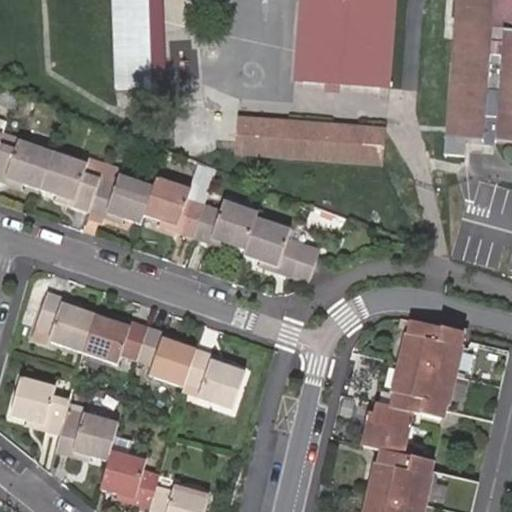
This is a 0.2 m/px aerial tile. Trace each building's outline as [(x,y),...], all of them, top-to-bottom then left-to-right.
[(147,0),(110,0),(115,91),(152,89),(147,0)] [(395,24),(397,0),(300,0),(294,83),(390,90),(395,24)] [(511,144),(511,31),(493,30),(494,0),(456,0),(446,138),(445,156),(464,158),(466,141),(511,144)] [(511,31),(511,0),(494,0),(493,30),(511,31)] [(14,97),(0,92),(0,107),(9,111),(14,97)] [(29,103),(14,97),(9,111),(24,117),(29,103)] [(384,167),(386,128),(239,117),(235,156),(384,167)] [(0,137),(0,146),(13,151),(16,141),(1,135),(0,137)] [(39,190),(52,154),(16,141),(13,151),(0,146),(0,184),(3,185),(5,178),(23,184),(39,190)] [(88,214),(99,181),(84,175),(87,167),(52,154),(39,190),(56,196),(72,201),(69,208),(88,214)] [(84,175),(99,181),(104,167),(89,161),(87,167),(84,175)] [(104,167),(99,181),(113,186),(117,175),(119,173),(104,167)] [(190,191),(194,193),(190,202),(204,207),(209,193),(215,175),(198,169),(190,191)] [(113,186),(99,181),(88,214),(104,219),(106,213),(123,219),(141,225),(144,216),(153,189),(117,175),(113,186)] [(5,178),(3,185),(20,191),(23,184),(5,178)] [(190,191),(156,178),(153,189),(144,216),(161,222),(177,228),(175,235),(192,240),(204,207),(190,202),(194,193),(190,191)] [(221,202),(222,198),(209,193),(204,207),(217,212),(221,202)] [(72,201),(56,196),(53,202),(69,208),(72,201)] [(217,212),(204,207),(192,240),(208,246),(210,240),(227,246),(244,253),(256,219),(257,216),(221,202),(217,212)] [(106,213),(104,219),(121,226),(123,219),(106,213)] [(291,230),(256,219),(244,253),(241,258),(259,264),(257,269),(308,287),(321,251),(288,240),(291,230)] [(159,229),(175,235),(177,228),(161,222),(159,229)] [(224,253),(227,246),(210,240),(208,246),(224,253)] [(44,345),(81,357),(93,320),(77,315),(60,309),(62,303),(45,297),(33,331),(47,335),(44,345)] [(60,309),(77,315),(79,309),(62,303),(60,309)] [(93,320),(81,357),(117,369),(120,360),(134,365),(146,331),(130,326),(127,332),(110,326),(93,320)] [(127,332),(130,326),(111,320),(110,326),(127,332)] [(456,379),(462,349),(459,349),(462,334),(413,323),(410,336),(407,336),(400,366),(456,379)] [(33,331),(30,339),(44,345),(47,335),(33,331)] [(182,386),(193,353),(177,348),(159,342),(162,336),(146,331),(134,365),(148,370),(146,380),(181,391),(182,386)] [(159,342),(177,348),(178,342),(162,336),(159,342)] [(502,389),(511,352),(471,343),(469,351),(464,350),(457,379),(502,389)] [(212,360),(193,353),(182,386),(199,391),(195,401),(231,413),(243,377),(225,371),(210,365),(212,360)] [(228,365),(212,360),(210,365),(225,371),(228,365)] [(448,410),(456,379),(400,366),(393,396),(395,397),(392,410),(413,415),(442,422),(445,409),(448,410)] [(38,429),(56,435),(61,419),(67,399),(52,395),(55,386),(18,374),(6,413),(24,418),(40,423),(38,429)] [(494,421),(502,389),(457,379),(450,410),(494,421)] [(349,415),(352,404),(345,402),(343,414),(349,415)] [(402,458),(413,415),(392,410),(374,406),(366,438),(371,440),(368,450),(382,453),(402,458)] [(56,435),(51,453),(68,457),(70,452),(87,457),(105,463),(107,454),(116,426),(79,415),(77,424),(61,419),(56,435)] [(22,424),(38,429),(40,423),(24,418),(22,424)] [(70,452),(68,457),(85,462),(87,457),(70,452)] [(425,508),(432,478),(429,477),(432,465),(402,458),(382,453),(379,465),(377,464),(370,495),(425,508)] [(150,497),(155,477),(141,473),(144,464),(107,454),(105,463),(97,491),(113,497),(129,501),(128,507),(146,511),(150,497)] [(442,511),(472,511),(479,485),(435,474),(427,508),(442,511)] [(146,511),(145,511),(201,511),(205,501),(168,490),(165,501),(150,497),(146,511)] [(511,511),(511,491),(508,491),(502,511),(511,511)] [(424,511),(425,508),(370,495),(365,511),(424,511)] [(129,501),(113,497),(111,502),(128,507),(129,501)]
